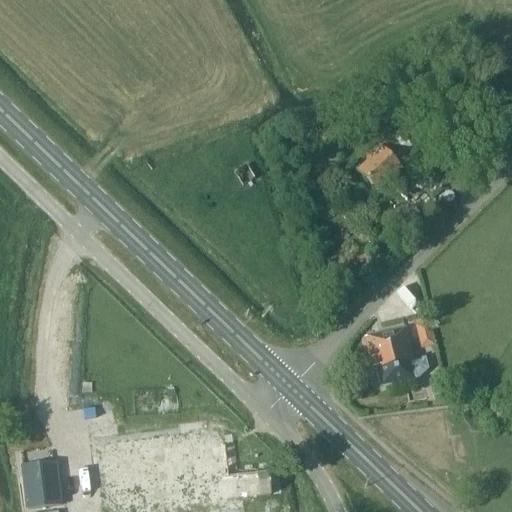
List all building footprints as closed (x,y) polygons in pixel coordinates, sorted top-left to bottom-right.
[(421,148),(403,130),(380,151),(377,148),(364,159),(367,162),(356,172),(374,192),(398,171),(388,160),(400,150),(408,160),(421,148)] [(232,174),(240,187),(254,178),(246,165),(232,174)] [(417,339),(431,335),(427,318),(413,321),(417,339)] [(425,360),(413,362),(405,329),(364,338),(372,372),(376,371),(380,388),(417,379),(427,371),(425,360)] [(216,491),(217,502),(270,495),(267,473),(228,478),(224,447),(222,447),(220,430),(96,446),(104,511),(186,511),(187,511),(185,495),(216,491)] [(467,459),(464,436),(456,437),(460,460),(467,459)] [(60,506),(55,463),(21,467),(26,510),(60,506)]
